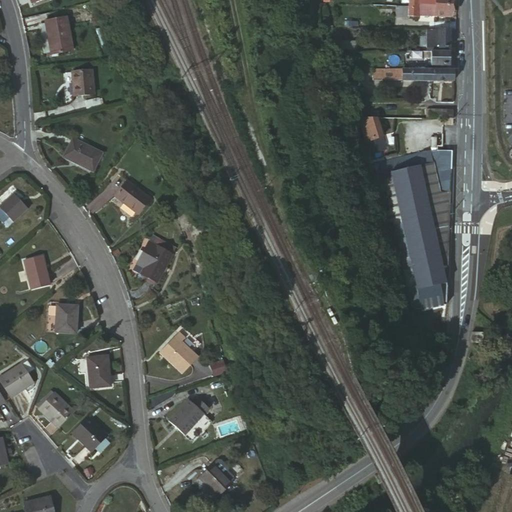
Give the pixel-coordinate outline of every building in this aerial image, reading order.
[(411,6),(394,5),(395,15),(411,14),(411,6)] [(411,6),(411,14),(411,16),(419,16),(419,14),(420,6),(411,6)] [(451,15),(451,6),(420,6),(419,14),(451,15)] [(54,34),(52,34),(56,56),(77,51),(70,17),(52,21),(54,34)] [(436,28),(429,28),(428,35),(435,36),(434,47),(450,48),(450,29),(436,28)] [(433,53),(432,57),(432,65),(449,65),(449,53),(433,53)] [(347,59),(347,68),(357,68),(357,59),(347,59)] [(74,71),(76,96),(98,94),(95,69),(74,71)] [(375,78),(432,81),(432,70),(376,69),(375,78)] [(432,81),(454,81),(455,70),(432,70),(432,81)] [(354,87),(353,99),(364,99),(364,88),(354,87)] [(426,116),(453,117),(453,108),(426,107),(426,116)] [(382,136),(378,116),(362,119),(369,147),(377,145),(375,138),(382,136)] [(428,148),(428,144),(428,134),(403,134),(403,148),(428,148)] [(428,134),(428,144),(446,144),(447,134),(428,134)] [(95,175),(103,157),(74,141),(65,160),(95,175)] [(443,266),(448,265),(448,249),(450,189),(451,149),(431,149),(380,162),(383,175),(390,203),(393,212),(396,225),(412,289),(419,287),(445,282),(443,266)] [(376,177),(383,204),(390,203),(383,175),(376,177)] [(153,198),(130,182),(118,199),(141,215),(153,198)] [(10,220),(13,224),(28,211),(14,195),(0,207),(0,219),(4,224),(10,220)] [(391,226),(396,225),(393,212),(387,213),(391,226)] [(156,246),(163,250),(179,259),(183,253),(166,243),(166,244),(160,240),(156,246)] [(150,273),(146,279),(164,288),(179,259),(163,250),(156,246),(155,245),(142,268),(150,273)] [(48,256),(28,260),(28,261),(33,289),(53,285),(48,256)] [(433,305),(447,302),(448,265),(443,266),(445,282),(419,287),(423,307),(427,306),(433,305)] [(427,306),(423,307),(425,315),(434,313),(433,305),(427,306)] [(82,307),(61,306),(59,335),(82,336),(82,327),(82,307)] [(471,346),(481,346),(482,335),(471,335),(471,346)] [(184,340),(165,361),(187,380),(203,363),(187,349),(191,345),(184,340)] [(91,391),(114,389),(112,357),(90,358),(91,391)] [(220,379),(230,375),(226,364),(215,368),(220,379)] [(25,371),(31,380),(37,376),(31,367),(25,371)] [(37,389),(31,380),(25,371),(25,370),(3,384),(16,403),(37,389)] [(62,431),(79,416),(61,394),(44,409),(62,431)] [(207,420),(212,412),(200,402),(195,408),(190,404),(170,427),(188,441),(207,420)] [(207,420),(188,441),(196,448),(214,426),(207,420)] [(110,443),(91,421),(76,435),(94,457),(110,443)] [(0,474),(11,471),(9,464),(5,444),(0,445),(0,474)] [(223,464),(218,469),(204,482),(223,502),(237,488),(236,487),(239,484),(239,481),(234,476),(234,472),(226,465),(223,464)] [(57,511),(55,502),(28,508),(28,511),(57,511)]
